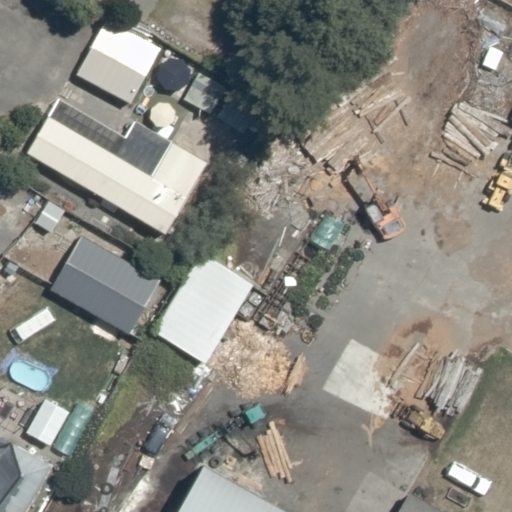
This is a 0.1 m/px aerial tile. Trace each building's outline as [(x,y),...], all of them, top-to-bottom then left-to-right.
[(76,69),(130,102),(161,52),(106,19),(76,69)] [(244,97),(193,66),(174,96),(225,128),(244,97)] [(51,118),(29,154),(164,236),(206,167),(136,124),(115,158),(51,118)] [(0,270),(29,223),(47,234),(58,215),(0,179),(0,270)] [(51,290),(130,333),(160,279),(81,236),(51,290)] [(260,289),(203,255),(155,335),(211,369),(260,289)] [(52,448),(74,416),(42,395),(21,428),(52,448)] [(0,511),(27,511),(53,467),(0,437),(0,511)] [(179,511),(282,511),(203,468),(179,511)] [(443,511),(414,495),(403,511),(443,511)]
